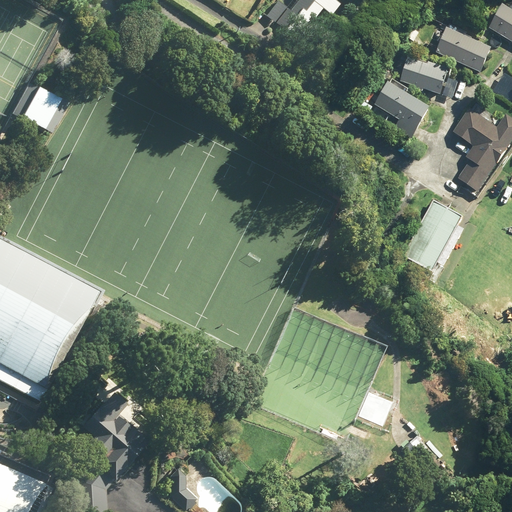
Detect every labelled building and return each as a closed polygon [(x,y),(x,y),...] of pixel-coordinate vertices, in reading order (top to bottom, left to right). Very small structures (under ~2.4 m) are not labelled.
[(327,19),(338,7),(330,0),(279,0),(264,16),(291,41),(319,11),(327,19)] [(511,10),(503,6),(489,34),(511,45),(511,10)] [(491,48),(447,27),(435,54),(478,75),(491,48)] [(450,69),(407,57),(400,85),(442,96),(450,69)] [(388,81),(372,105),(398,123),(392,132),(408,143),(430,109),(388,81)] [(53,140),(71,106),(31,85),(13,119),(53,140)] [(511,144),(511,118),(505,114),(501,120),(477,103),(455,135),(472,146),(464,158),(469,162),(457,179),(478,193),(511,144)] [(433,274),(462,217),(431,202),(402,258),(433,274)] [(91,298),(0,251),(0,379),(39,399),(91,298)] [(125,406),(112,394),(87,421),(95,429),(75,449),(96,469),(82,483),(83,511),(106,511),(106,491),(149,446),(116,415),(125,406)] [(409,444),(402,450),(423,473),(437,459),(417,437),(409,444)] [(0,511),(37,511),(51,480),(0,458),(0,511)] [(183,491),(183,478),(175,474),(167,478),(170,500),(184,511),(194,500),(183,491)]
